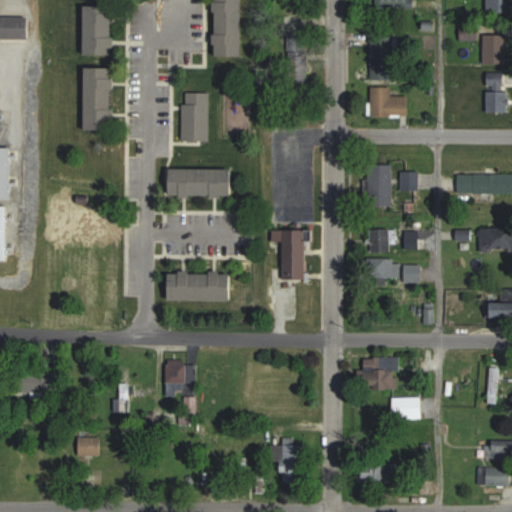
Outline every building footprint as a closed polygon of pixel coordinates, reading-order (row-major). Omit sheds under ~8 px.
[(216,0),(217,58),(245,58),(245,0),(216,0)] [(384,0),(385,9),(416,9),(416,0),(384,0)] [(508,13),(507,0),(487,0),(487,13),(508,13)] [(117,55),(117,6),(86,6),(87,55),(117,55)] [(31,17),(1,17),(1,39),(31,39),(31,17)] [(462,41),(481,41),(481,26),(462,26),(462,41)] [(397,79),(397,30),(374,30),(374,79),(397,79)] [(486,64),(508,64),(508,34),(486,34),(486,64)] [(88,68),(88,131),(116,131),(116,68),(88,68)] [(488,111),(511,111),(511,90),(506,90),(506,73),(488,73),(488,111)] [(401,87),(373,87),(373,116),(411,116),(411,96),(401,96),(401,87)] [(185,142),(212,142),(212,92),(185,92),(185,142)] [(0,199),(12,199),(13,148),(0,147),(0,199)] [(393,164),(368,164),(368,207),(393,207),(393,164)] [(236,169),(172,170),(173,197),(237,196),(236,169)] [(511,173),(459,173),(459,194),(511,194),(511,173)] [(58,226),(100,228),(101,206),(58,205),(58,226)] [(511,228),(457,229),(458,241),(475,241),(475,236),(481,236),(481,251),(511,250),(511,228)] [(396,253),(396,229),(372,229),(372,253),(396,253)] [(275,242),(287,243),(287,280),(309,280),(309,230),(275,230),(275,242)] [(407,231),(407,249),(433,249),(433,231),(407,231)] [(402,278),(402,260),(370,260),(370,278),(402,278)] [(407,265),(407,282),(424,282),(424,265),(407,265)] [(234,301),(234,272),(170,272),(170,301),(234,301)] [(401,356),(377,356),(377,376),(401,376),(401,356)] [(189,360),(169,360),(169,392),(189,392),(189,360)] [(223,404),(223,366),(203,366),(203,404),(223,404)] [(132,412),(131,368),(121,368),(121,412),(132,412)] [(19,373),(19,392),(53,392),(53,373),(19,373)] [(425,419),(425,397),(403,397),(403,419),(425,419)] [(113,457),(135,457),(135,437),(113,437),(113,457)] [(102,457),(102,438),(80,438),(80,457),(102,457)] [(434,445),(412,445),(412,464),(434,464),(434,445)] [(307,446),(272,446),(272,462),(284,462),(284,483),(307,483),(307,446)] [(384,482),(395,482),(395,462),(384,462),(384,482)] [(511,485),(511,466),(481,466),(481,486),(511,485)]
